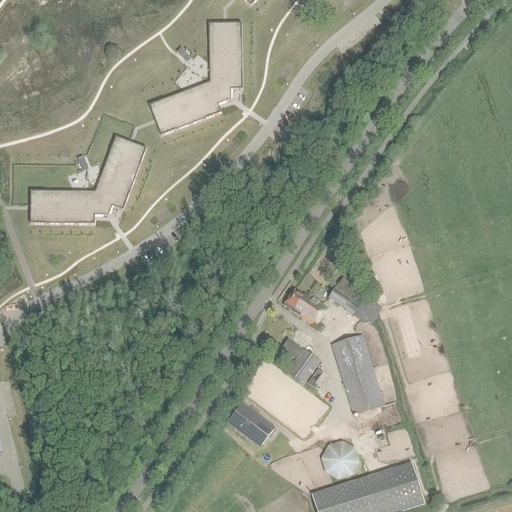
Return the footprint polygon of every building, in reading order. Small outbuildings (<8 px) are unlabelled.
[(98,19),(206,0),(68,0),(69,4),(60,5),(63,24),(72,23),(73,27),(91,24),(98,19)] [(210,83),(149,106),(161,137),(221,114),(218,105),(231,101),(230,91),(242,90),(241,24),(209,25),(210,83)] [(95,193),(30,192),(30,225),(95,225),(95,216),(108,217),(112,207),(123,212),(146,149),(116,138),(95,193)] [(367,298),(342,280),(328,300),(353,317),(367,298)] [(286,302),(284,306),(315,328),(323,315),(327,308),(311,297),(311,298),(305,294),(304,296),(295,289),(286,302)] [(363,337),(332,346),(353,415),(384,406),(363,337)] [(302,350),(288,340),(280,350),(294,360),(302,350)] [(303,350),(286,373),(302,385),(319,362),(303,350)] [(307,385),(318,392),(328,378),(317,371),(307,385)] [(229,424),(261,448),(274,430),(242,406),(229,424)] [(340,479),(343,479),(347,478),(349,477),(352,474),(354,472),(356,469),(357,466),(357,462),(357,459),(356,456),(354,453),(352,450),(350,448),(347,447),(344,446),(340,445),(337,446),(333,447),(330,449),(328,451),(326,453),(325,456),(324,459),(324,462),(324,466),(325,468),(326,471),(328,474),(331,476),(333,478),(337,479),(340,479)] [(390,472),(311,496),(316,511),(401,511),(402,511),(425,505),(412,464),(390,471),(390,472)]
